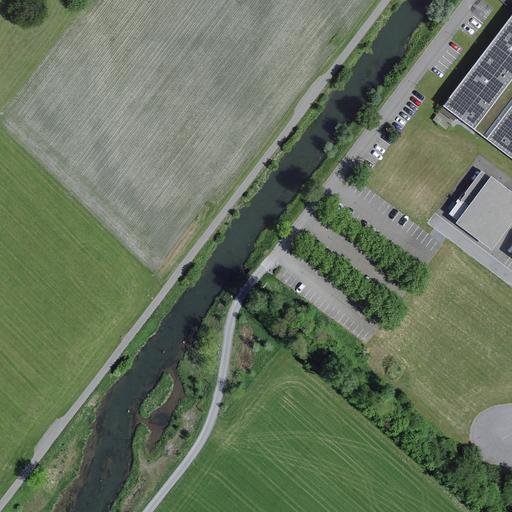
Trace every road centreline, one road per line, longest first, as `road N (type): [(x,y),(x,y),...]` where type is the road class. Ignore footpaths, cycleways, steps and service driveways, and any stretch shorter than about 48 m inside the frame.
road 1 (unclassified): [(0,507),(387,0)]
road 2 (track): [(280,251),(242,293),(214,414),(148,511)]
